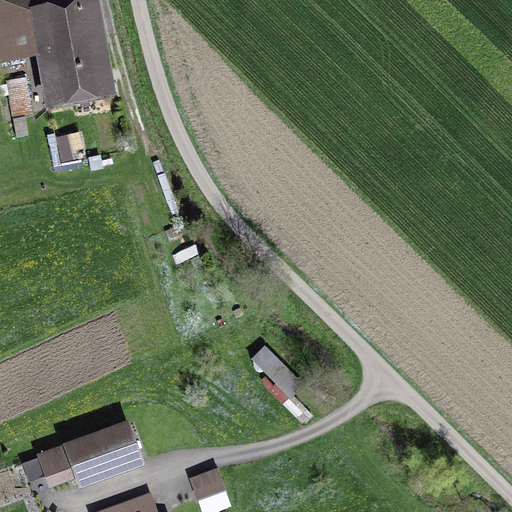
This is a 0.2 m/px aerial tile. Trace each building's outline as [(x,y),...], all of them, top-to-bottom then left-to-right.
[(0,62),(47,54),(55,100),(104,91),(87,0),(38,0),(0,7),(0,62)] [(81,131),(55,138),(62,164),(88,157),(81,131)] [(249,363),(286,402),(304,385),(268,346),(249,363)] [(126,428),(69,448),(79,475),(81,481),(138,461),(126,428)] [(51,485),(79,475),(69,448),(41,459),(51,485)] [(192,480),(199,499),(223,491),(216,472),(192,480)] [(156,511),(150,496),(106,511),(156,511)]
